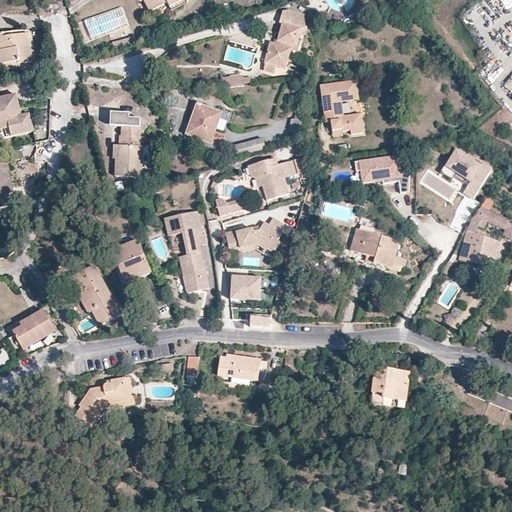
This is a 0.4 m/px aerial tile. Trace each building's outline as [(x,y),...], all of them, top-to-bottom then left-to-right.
[(144,0),(151,12),(168,3),(170,8),(178,4),(184,0),(144,0)] [(367,4),(362,10),(367,15),(372,9),(367,4)] [(283,24),(281,33),(278,40),(277,45),(274,44),(271,43),(267,58),(277,61),(276,65),(285,68),(291,49),(288,48),(289,44),(292,45),(296,46),(301,29),(307,30),(304,15),(292,11),(282,15),(281,19),(280,23),(283,24)] [(0,70),(1,71),(1,65),(19,62),(19,64),(20,63),(32,62),(29,45),(27,33),(6,37),(5,33),(0,33),(0,70)] [(108,44),(110,54),(132,47),(129,38),(108,44)] [(19,64),(19,62),(1,65),(1,71),(20,67),(20,63),(19,64)] [(223,88),(244,86),(244,84),(243,80),(243,78),(222,81),(223,88)] [(343,118),(342,114),(340,100),(340,96),(360,94),(358,78),(327,82),(322,82),(326,120),(333,119),(334,129),(344,128),(344,130),(352,129),(353,133),(365,132),(364,116),(343,118)] [(0,130),(1,130),(3,139),(34,130),(30,113),(25,114),(21,115),(18,116),(12,114),(14,109),(19,108),(15,95),(4,99),(7,108),(0,109),(0,130)] [(201,105),(198,104),(190,124),(194,125),(195,122),(201,105)] [(186,134),(211,144),(222,113),(210,108),(201,105),(195,122),(194,125),(190,124),(190,123),(186,134)] [(18,116),(21,115),(19,108),(14,109),(12,114),(18,116)] [(121,137),(121,146),(120,152),(120,160),(116,159),(115,177),(141,178),(143,138),(141,138),(142,120),(130,120),(130,115),(116,114),(115,128),(122,128),(129,128),(128,137),(122,137),(121,137)] [(303,114),(296,114),(292,142),(299,142),(303,114)] [(234,146),(237,156),(265,149),(262,139),(234,146)] [(480,167),(455,152),(446,167),(457,173),(454,177),(464,183),(466,179),(470,182),(464,192),(474,198),(492,169),(482,163),(480,167)] [(399,157),(355,162),(356,172),(364,171),(365,182),(385,180),(385,184),(398,183),(400,193),(411,192),(408,172),(401,173),(399,157)] [(299,177),(295,163),(279,167),(278,163),(274,164),(269,165),(268,163),(248,168),(251,177),(257,181),(262,181),(263,189),(267,203),(289,197),(285,181),(299,177)] [(4,167),(0,167),(0,210),(9,208),(6,195),(11,194),(4,167)] [(223,198),(217,199),(222,216),(245,210),(243,202),(240,200),(229,203),(228,201),(223,198)] [(496,226),(499,218),(494,215),(480,209),(474,218),(473,218),(468,230),(466,237),(460,260),(475,263),(489,267),(492,256),(494,257),(498,241),(475,234),(478,228),(483,230),(486,225),(487,222),(496,226)] [(169,236),(181,233),(187,255),(179,256),(186,283),(189,293),(211,287),(199,235),(204,234),(198,211),(165,218),(169,236)] [(501,228),(506,231),(509,223),(499,218),(496,226),(501,228)] [(264,224),(261,230),(254,232),(253,230),(238,234),(237,231),(226,234),(231,251),(239,249),(257,245),(265,250),(266,249),(269,252),(273,254),(279,244),(277,242),(281,236),(279,234),(283,228),(272,220),(268,227),(264,224)] [(351,251),(367,256),(375,258),(374,264),(375,264),(382,266),(402,272),(406,259),(395,256),(399,242),(376,235),(357,229),(351,251)] [(139,274),(150,270),(138,240),(112,252),(124,281),(139,274)] [(239,249),(240,252),(255,248),(263,254),(265,250),(257,245),(239,249)] [(443,272),(445,275),(453,264),(449,261),(443,272)] [(118,314),(120,313),(94,267),(74,278),(79,287),(83,293),(86,291),(91,300),(95,308),(92,309),(92,310),(100,324),(118,314)] [(151,273),(150,270),(139,274),(124,281),(126,284),(132,281),(139,279),(151,273)] [(261,279),(232,278),(230,300),(260,301),(261,279)] [(92,309),(95,308),(91,300),(86,291),(83,293),(79,295),(88,312),(92,310),(92,309)] [(55,329),(42,309),(10,329),(23,348),(49,333),(55,329)] [(250,321),(250,327),(268,329),(270,319),(270,317),(251,315),(250,321)] [(0,352),(0,363),(10,360),(7,350),(0,352)] [(225,367),(232,368),(231,378),(250,380),(258,382),(260,365),(254,364),(254,359),(244,358),(227,355),(225,367)] [(198,358),(190,358),(188,376),(197,376),(198,358)] [(171,364),(162,366),(163,372),(172,371),(171,364)] [(232,368),(225,367),(223,381),(249,385),(250,380),(231,378),(232,368)] [(392,370),(376,369),(371,404),(405,408),(409,378),(395,376),(396,371),(392,370)] [(125,380),(129,402),(115,405),(115,407),(116,410),(134,406),(129,379),(125,380)] [(90,426),(102,410),(115,407),(115,405),(129,402),(125,380),(111,382),(111,386),(110,385),(109,385),(108,385),(106,387),(91,390),(79,405),(81,408),(75,415),(90,426)]
